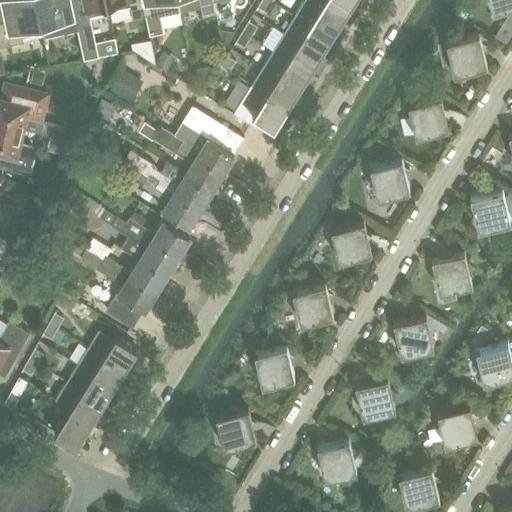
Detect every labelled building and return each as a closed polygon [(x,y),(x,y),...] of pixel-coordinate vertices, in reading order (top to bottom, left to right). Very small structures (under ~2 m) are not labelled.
[(35,0),(0,0),(5,20),(0,20),(0,45),(24,40),(23,36),(42,31),(43,31),(35,0)] [(72,3),(71,0),(35,0),(43,31),(42,31),(43,36),(78,29),(72,3)] [(84,0),(84,1),(72,3),(78,29),(79,29),(80,37),(93,35),(89,15),(109,11),(109,8),(107,0),(84,0)] [(107,0),(109,8),(129,4),(132,17),(146,14),(142,0),(107,0)] [(142,0),(146,14),(150,34),(164,31),(161,15),(180,10),(178,0),(142,0)] [(198,0),(202,15),(216,12),(213,0),(198,0)] [(266,11),(272,0),(260,0),(256,7),(257,7),(258,5),(266,11)] [(330,36),(341,19),(310,0),(302,0),(294,14),(330,36)] [(310,0),(341,19),(352,2),(349,0),(310,0)] [(511,0),(490,0),(492,9),(511,4),(511,0)] [(511,12),(499,33),(511,40),(511,12)] [(294,14),(283,31),(319,54),(330,36),(294,14)] [(250,17),(242,30),(251,35),(257,25),(249,20),(250,17)] [(234,30),(219,27),(224,48),(234,30)] [(454,71),(487,63),(479,30),(468,33),(461,28),(456,36),(446,38),(454,71)] [(245,45),(251,35),(242,30),(235,42),(236,40),(245,45)] [(283,31),(272,48),(309,71),(319,54),(283,31)] [(298,88),(309,71),(272,48),(262,66),(298,88)] [(164,49),(156,61),(167,68),(175,56),(164,49)] [(228,52),(221,64),(229,69),(236,59),(228,54),(229,52),(228,52)] [(210,63),(194,66),(198,85),(210,65),(210,63)] [(262,66),(251,83),(287,105),(298,88),(262,66)] [(123,67),(110,89),(127,99),(140,77),(123,67)] [(34,68),(31,81),(42,84),(45,71),(34,68)] [(0,121),(23,127),(26,117),(41,121),(49,91),(5,80),(1,94),(0,93),(0,121)] [(274,126),(287,105),(251,83),(239,101),(233,111),(257,126),(262,119),(274,126)] [(416,133),(449,125),(441,93),(430,95),(422,91),(418,98),(408,100),(416,133)] [(102,97),(94,111),(107,119),(116,105),(102,97)] [(233,155),(244,136),(227,126),(192,104),(182,120),(207,135),(201,145),(193,140),(191,144),(184,139),(179,146),(188,152),(190,148),(224,169),(227,163),(230,163),(233,158),(233,155)] [(87,136),(93,140),(95,142),(106,124),(90,114),(79,131),(87,136)] [(0,121),(0,164),(29,171),(36,144),(20,140),(23,127),(0,121)] [(153,137),(192,160),(185,172),(212,188),(215,183),(218,183),(221,178),(220,175),(224,169),(190,148),(188,152),(179,146),(184,139),(174,133),(172,137),(159,128),(153,137)] [(196,213),(200,207),(166,186),(163,190),(155,185),(160,177),(151,171),(148,175),(123,159),(95,142),(93,140),(80,160),(99,172),(105,164),(108,166),(110,163),(119,169),(114,176),(122,181),(126,173),(129,175),(168,199),(162,208),(189,225),(191,222),(194,221),(197,216),(196,213)] [(209,193),(212,188),(185,172),(179,180),(154,165),(156,163),(131,147),(123,159),(148,175),(151,171),(160,177),(155,185),(163,190),(166,186),(200,207),(204,202),(207,201),(210,196),(209,193)] [(379,160),(369,163),(377,196),(410,188),(402,155),(391,158),(384,153),(379,160)] [(53,175),(49,184),(60,190),(65,181),(53,175)] [(9,178),(8,178),(4,187),(19,195),(24,186),(9,178)] [(478,226),(511,218),(508,209),(511,202),(511,200),(506,197),(503,185),(470,193),(478,226)] [(0,213),(5,217),(16,197),(0,187),(0,213)] [(147,245),(140,256),(166,273),(179,253),(145,232),(148,228),(139,222),(134,230),(124,224),(127,221),(87,196),(82,205),(147,245)] [(43,205),(36,216),(47,222),(53,210),(43,205)] [(339,258),(372,250),(364,217),(353,220),(345,215),(341,223),(331,225),(339,258)] [(130,216),(127,221),(124,224),(134,230),(139,222),(130,216)] [(190,235),(163,218),(154,231),(148,228),(145,232),(179,253),(190,235)] [(94,236),(87,247),(104,258),(106,254),(111,247),(94,236)] [(132,324),(143,307),(144,308),(155,290),(104,258),(87,247),(81,256),(123,282),(117,291),(107,308),(132,324)] [(439,288),(472,281),(470,271),(475,263),(467,259),(464,248),(432,256),(439,288)] [(155,290),(166,273),(140,256),(131,270),(106,254),(104,258),(155,290)] [(9,262),(5,270),(17,275),(21,267),(9,262)] [(300,320),(333,312),(326,280),(314,282),(307,278),(302,285),(293,287),(300,320)] [(49,321),(58,326),(64,316),(55,311),(56,309),(49,321)] [(426,310),(414,313),(393,318),(401,351),(434,343),(432,333),(436,326),(429,321),(426,310)] [(14,359),(30,330),(9,318),(0,333),(0,359),(3,353),(14,359)] [(58,326),(49,321),(42,334),(43,332),(52,337),(58,326)] [(99,327),(88,345),(124,367),(137,346),(115,332),(113,336),(99,327)] [(511,354),(508,338),(497,341),(490,336),(485,344),(475,346),(483,379),(511,372),(511,354)] [(262,383),(295,375),(287,342),(276,344),(269,340),(264,347),(254,350),(262,383)] [(36,344),(29,357),(38,362),(44,351),(35,347),(36,345),(36,344)] [(113,385),(124,367),(88,345),(77,362),(113,385)] [(22,370),(23,368),(32,372),(38,362),(29,357),(22,370)] [(102,402),(113,385),(77,362),(66,379),(102,402)] [(388,372),(355,380),(363,413),(395,405),(393,395),(398,388),(390,383),(388,372)] [(19,374),(13,385),(22,390),(28,379),(19,374)] [(55,397),(69,406),(91,419),(102,402),(66,379),(55,397)] [(13,406),(22,390),(13,385),(4,402),(13,407),(14,406),(13,406)] [(451,399),(447,406),(437,409),(445,441),(478,434),(470,401),(459,403),(451,399)] [(224,445),(257,437),(249,404),(238,407),(230,402),(226,410),(216,412),(224,445)] [(69,406),(54,430),(77,442),(91,419),(69,406)] [(349,435),(316,443),(324,475),(357,468),(355,458),(359,450),(352,446),(349,435)] [(431,463),(407,448),(403,455),(413,461),(408,469),(398,471),(406,504),(439,496),(431,463)] [(511,511),(511,499),(498,502),(500,511),(511,511)]
